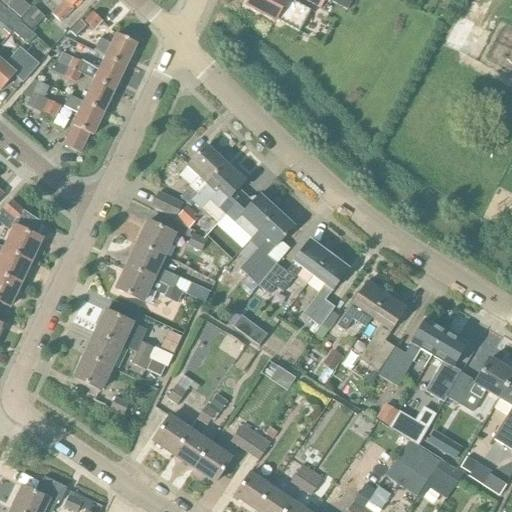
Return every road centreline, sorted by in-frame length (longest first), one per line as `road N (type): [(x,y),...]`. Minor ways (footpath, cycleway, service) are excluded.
road 1 (residential): [(511,311),(368,223),(278,151),(171,45)]
road 2 (residential): [(12,401),(11,385),(95,209)]
road 3 (residential): [(167,511),(12,401)]
road 4 (residential): [(95,209),(171,45)]
road 5 (residential): [(95,209),(0,129)]
